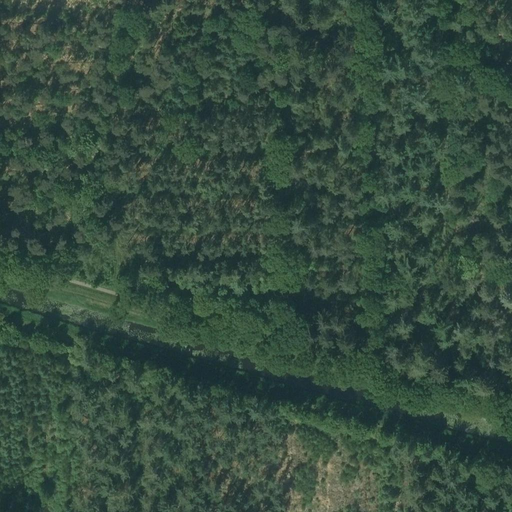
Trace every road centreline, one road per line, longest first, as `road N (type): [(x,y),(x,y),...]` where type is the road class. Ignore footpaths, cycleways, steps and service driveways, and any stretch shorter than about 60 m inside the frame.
road 1 (track): [(286,340),(279,0)]
road 2 (track): [(117,292),(112,0)]
